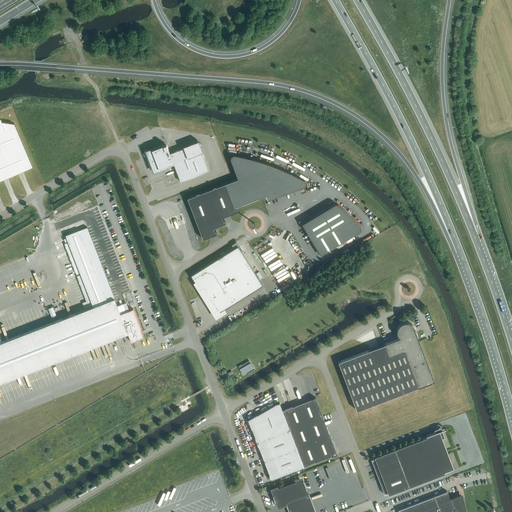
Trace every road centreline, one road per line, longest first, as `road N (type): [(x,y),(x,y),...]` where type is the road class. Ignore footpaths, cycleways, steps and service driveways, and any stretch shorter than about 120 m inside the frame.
road 1 (motorway): [(0,63),(229,78),(329,100),(404,159),(459,251)]
road 2 (trunk): [(334,0),(404,126),(459,251)]
road 3 (unclassified): [(169,272),(121,145),(0,215)]
road 4 (trunk): [(474,236),(357,0)]
road 5 (motorway): [(474,236),(445,120),(449,0)]
road 6 (unclassified): [(55,511),(223,411)]
road 7 (motorway): [(298,0),(272,40),(220,56),(179,40),(153,0)]
road 8 (unclassified): [(379,511),(319,352)]
road 9 (trunk): [(459,251),(511,412)]
road 10 (unknown): [(358,456),(451,419),(471,464)]
road 11 (unclassified): [(223,411),(169,272)]
road 12 (unknown): [(191,330),(265,284),(237,233)]
